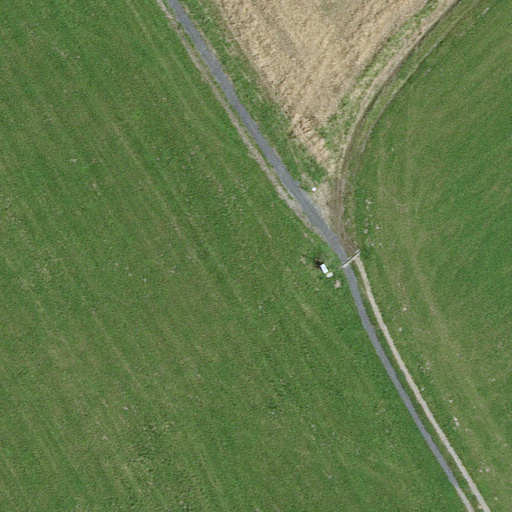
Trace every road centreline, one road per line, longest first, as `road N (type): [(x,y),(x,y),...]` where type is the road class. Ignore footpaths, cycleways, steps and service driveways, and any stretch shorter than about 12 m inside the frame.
road 1 (track): [(337,188),(351,290),(475,511)]
road 2 (track): [(480,0),(407,70),(337,188)]
road 3 (track): [(337,188),(296,142),(206,0)]
